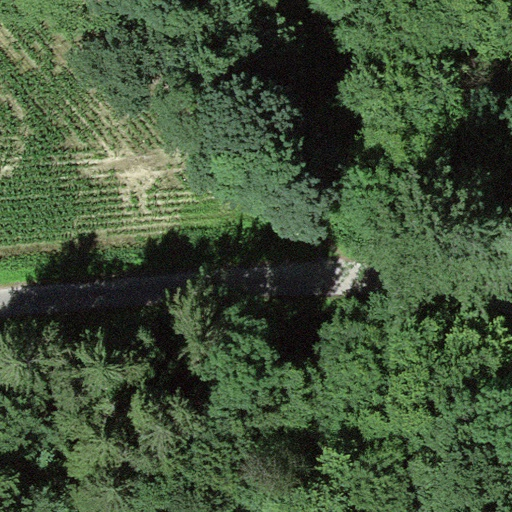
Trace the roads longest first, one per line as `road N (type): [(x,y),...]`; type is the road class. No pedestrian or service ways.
road 1 (unclassified): [(0,298),(307,288),(511,314)]
road 2 (track): [(124,0),(466,309)]
